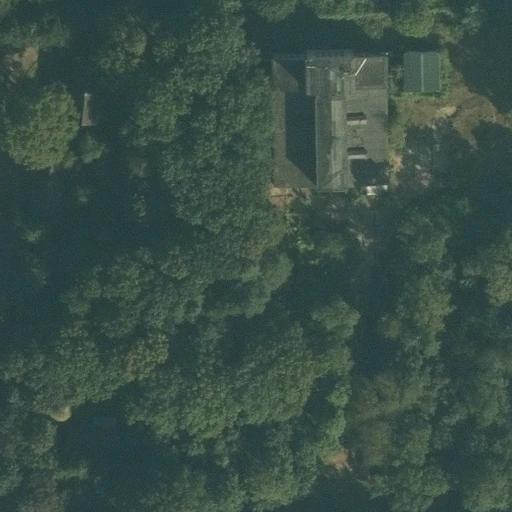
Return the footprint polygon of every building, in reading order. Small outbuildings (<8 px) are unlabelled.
[(352,49),(307,50),(307,53),(273,54),(275,184),(386,182),(384,52),(352,53),(352,49)] [(433,50),(401,51),(402,90),(434,90),(433,50)] [(64,53),(62,117),(95,118),(97,54),(64,53)] [(27,208),(52,209),(52,193),(62,194),(64,145),(29,144),(27,208)] [(0,330),(20,219),(0,215),(0,330)]
